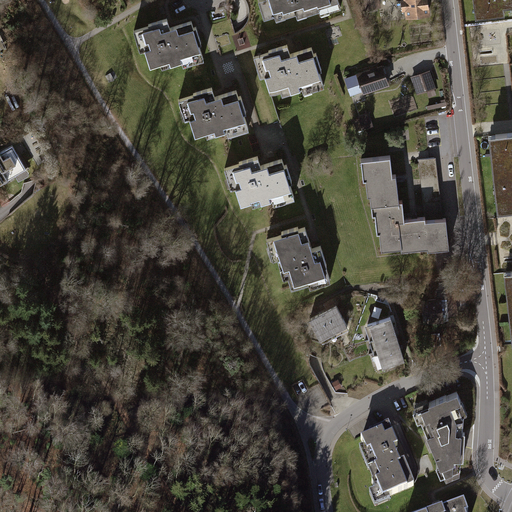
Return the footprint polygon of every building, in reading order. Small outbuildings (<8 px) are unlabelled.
[(259,0),(265,18),(275,15),(276,18),(297,12),(298,16),(321,9),(322,13),(341,7),(339,0),(259,0)] [(429,18),(426,0),(400,0),(403,21),(429,18)] [(511,0),(474,0),(476,19),(507,16),(506,9),(511,8),(511,0)] [(194,26),(192,20),(170,27),(167,18),(148,24),(149,25),(133,30),(140,51),(144,49),(150,67),(160,64),(162,69),(171,66),(171,65),(182,62),(183,66),(204,59),(199,44),(202,43),(196,26),(194,26)] [(269,52),(254,56),(261,78),(266,76),(271,93),(282,90),(283,94),(303,87),(304,92),(325,85),(320,70),(322,69),(317,52),(314,53),(312,47),(291,54),(288,44),(269,50),(269,52)] [(382,67),(343,81),(351,103),(390,88),(382,67)] [(433,68),(409,78),(415,95),(440,86),(433,68)] [(239,96),(237,89),(215,96),(212,87),(193,93),(193,95),(178,100),(185,120),(190,119),(195,136),(206,133),(207,138),(216,135),(216,134),(227,130),(229,135),(249,129),(244,113),(247,112),(241,95),(239,96)] [(358,129),(369,127),(367,117),(356,120),(358,129)] [(511,134),(488,137),(496,211),(511,209),(511,134)] [(0,188),(26,174),(10,147),(0,152),(0,188)] [(285,165),(283,159),(261,165),(258,156),(239,162),(240,164),(224,169),(231,190),(235,189),(241,206),(252,202),(253,207),(262,204),(262,203),(273,200),(275,204),(295,197),(291,182),(293,181),(288,165),(285,165)] [(427,218),(442,217),(437,157),(422,158),(427,218)] [(361,164),(368,209),(396,207),(389,161),(361,164)] [(396,207),(368,209),(375,255),(400,253),(398,225),(404,224),(402,206),(396,207)] [(398,225),(400,253),(426,250),(426,255),(449,252),(446,222),(423,224),(423,222),(404,224),(398,225)] [(313,249),(306,228),(299,230),(299,228),(282,233),(283,235),(267,240),(274,260),(278,259),(281,270),(280,270),(283,280),(289,278),(292,289),(309,283),(311,288),(331,281),(327,267),(328,266),(322,247),(313,249)] [(445,300),(420,303),(423,328),(448,325),(445,300)] [(335,310),(322,316),(333,337),(346,330),(335,310)] [(333,337),(322,316),(308,323),(319,344),(333,337)] [(391,321),(362,330),(366,343),(395,333),(391,321)] [(395,333),(366,343),(371,357),(400,347),(395,333)] [(405,362),(400,347),(371,357),(376,372),(405,362)] [(465,468),(455,398),(413,410),(437,476),(465,468)] [(414,492),(387,431),(353,446),(380,507),(414,492)] [(465,511),(462,502),(435,511),(465,511)]
